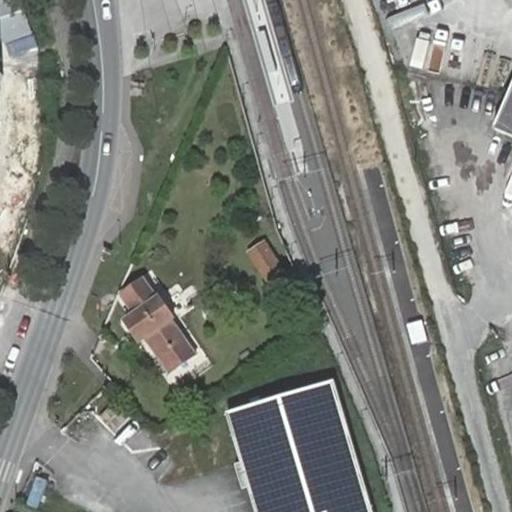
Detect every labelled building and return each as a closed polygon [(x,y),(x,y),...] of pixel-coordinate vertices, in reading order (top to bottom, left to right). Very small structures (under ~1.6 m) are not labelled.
[(0,73),(0,131),(17,81),(0,73)] [(511,92),(496,131),(511,138),(511,92)] [(266,244),(251,254),(275,290),(290,279),(266,244)] [(146,281),(124,297),(136,314),(126,321),(143,344),(147,342),(172,372),(196,354),(174,323),(177,319),(160,296),(158,298),(146,281)] [(378,511),(340,379),(230,412),(259,511),(378,511)] [(67,484),(61,496),(92,511),(105,511),(109,506),(67,484)]
